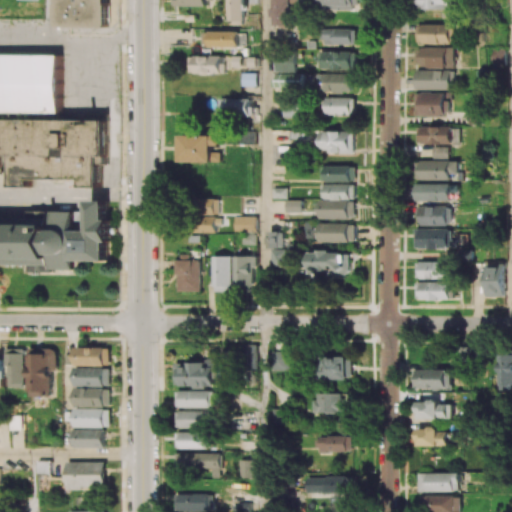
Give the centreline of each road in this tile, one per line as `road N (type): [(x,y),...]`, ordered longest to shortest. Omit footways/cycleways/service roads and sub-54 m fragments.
road 1 (residential): [(511,324),(0,321)]
road 2 (residential): [(389,511),(390,0)]
road 3 (tertiary): [(143,0),(142,511)]
